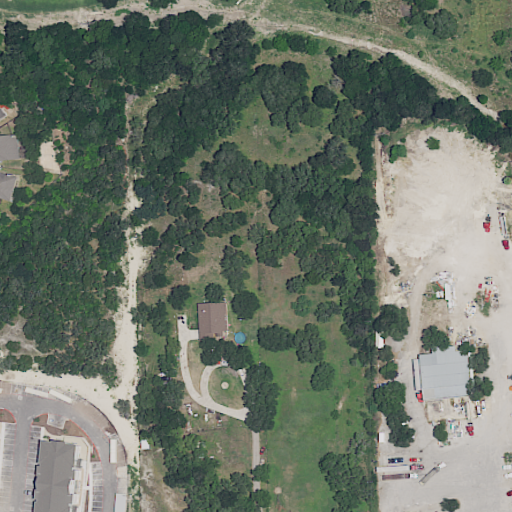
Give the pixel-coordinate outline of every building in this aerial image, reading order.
[(0,121),(8,114),(0,103),(0,121)] [(0,135),(0,160),(21,160),(20,135),(0,135)] [(0,197),(14,201),(20,176),(0,170),(0,197)] [(227,302),(199,303),(200,340),(227,340),(227,302)] [(425,399),(474,395),(470,350),(457,351),(457,345),(433,347),(433,353),(420,354),(420,358),(413,358),(415,389),(424,388),(425,399)]
